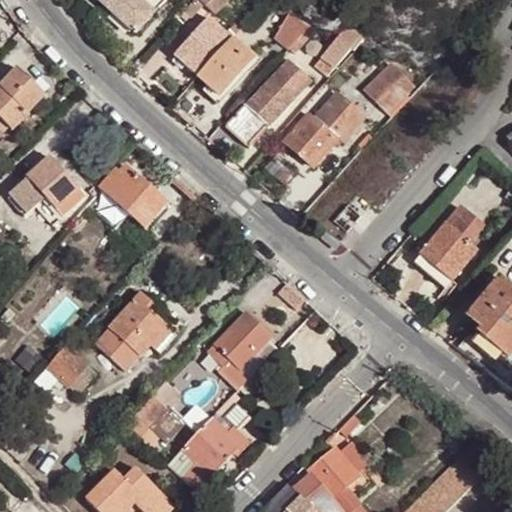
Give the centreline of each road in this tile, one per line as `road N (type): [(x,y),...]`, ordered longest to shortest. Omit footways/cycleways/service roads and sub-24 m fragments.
road 1 (residential): [(31,0),(340,285)]
road 2 (residential): [(511,64),(340,285)]
road 3 (residential): [(231,511),(399,333)]
road 4 (residential): [(399,333),(511,419)]
